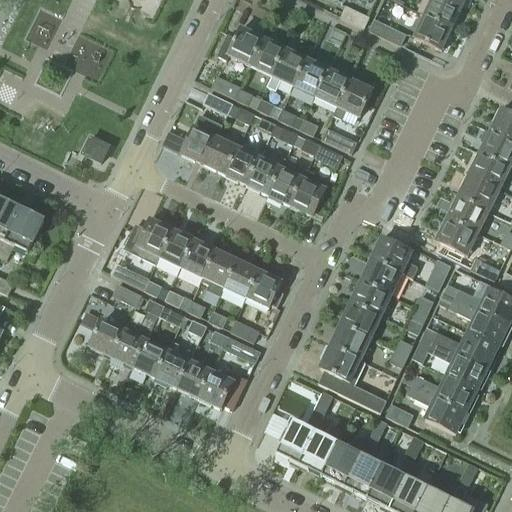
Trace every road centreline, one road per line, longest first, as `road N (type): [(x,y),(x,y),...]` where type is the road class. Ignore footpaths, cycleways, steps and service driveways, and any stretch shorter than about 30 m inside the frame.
road 1 (residential): [(324,267),(346,228),(376,213),(436,97),(466,92),(511,0)]
road 2 (residential): [(223,475),(324,267)]
road 3 (residential): [(27,377),(223,475)]
road 4 (residential): [(324,267),(136,174)]
road 5 (residential): [(220,0),(136,174)]
road 6 (residential): [(27,377),(111,216)]
road 7 (residential): [(111,216),(0,161)]
